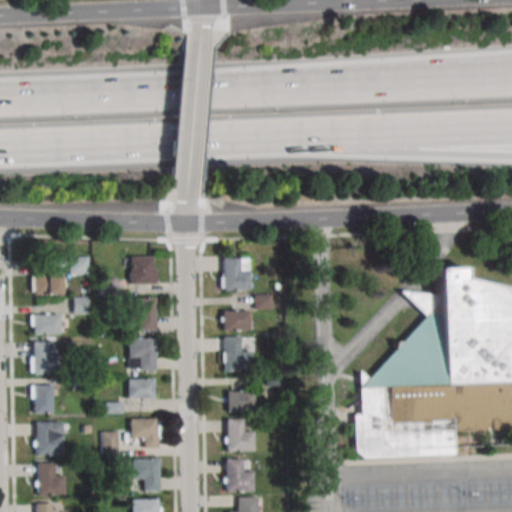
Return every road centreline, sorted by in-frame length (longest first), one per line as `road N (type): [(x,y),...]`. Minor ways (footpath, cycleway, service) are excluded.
road 1 (motorway): [(511,83),(0,100)]
road 2 (secondary): [(185,222),(511,211)]
road 3 (motorway): [(0,148),(294,137)]
road 4 (residential): [(190,511),(185,222)]
road 5 (secondary): [(487,0),(200,11)]
road 6 (motorway): [(294,137),(511,155)]
road 7 (secondary): [(200,11),(0,19)]
road 8 (secondary): [(0,217),(185,222)]
road 9 (motorway): [(294,137),(437,131)]
